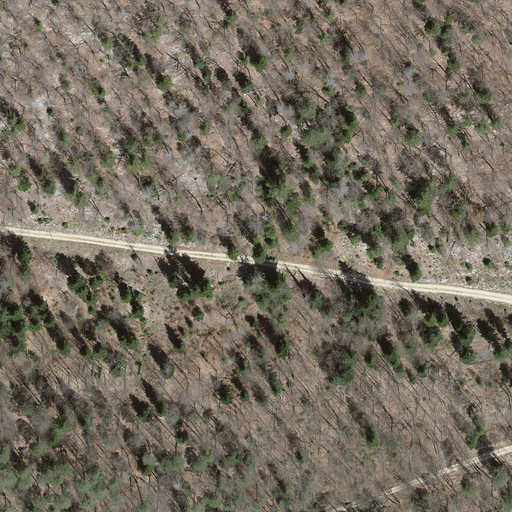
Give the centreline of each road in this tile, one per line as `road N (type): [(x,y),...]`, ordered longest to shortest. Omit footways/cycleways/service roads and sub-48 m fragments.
road 1 (track): [(0,228),(511,301)]
road 2 (track): [(511,448),(340,511)]
